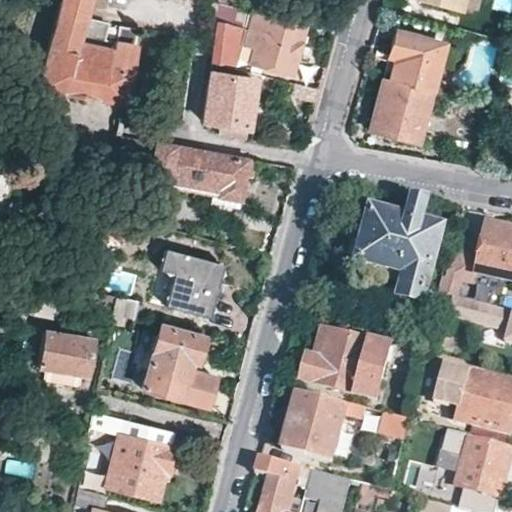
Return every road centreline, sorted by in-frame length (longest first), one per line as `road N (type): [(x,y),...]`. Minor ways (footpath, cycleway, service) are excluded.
road 1 (residential): [(219,511),(321,163)]
road 2 (residential): [(111,1),(188,17),(203,46),(192,136)]
road 3 (residential): [(511,195),(321,163)]
road 4 (residential): [(321,163),(364,0)]
road 5 (residential): [(192,136),(321,163)]
